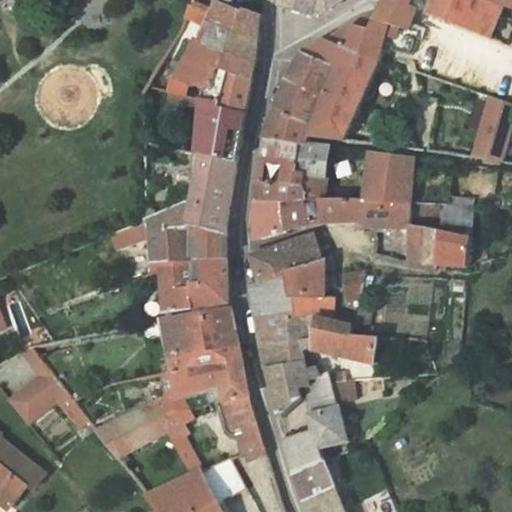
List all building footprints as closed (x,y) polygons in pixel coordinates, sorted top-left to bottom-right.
[(324,13),(332,10),(344,0),(283,0),(283,7),(290,9),(315,16),(324,13)] [(386,0),(381,11),(370,14),(328,39),(307,50),(305,52),(338,66),(327,94),(314,128),(310,138),(313,138),(348,142),(381,61),(385,47),(414,55),(419,35),(410,32),(413,24),(407,22),(412,9),(418,11),(491,40),(492,38),(501,16),(505,5),(506,3),(498,0),(496,0),(495,0),(386,0)] [(217,1),(208,22),(260,40),(262,15),(243,9),(242,11),(217,1)] [(511,7),(505,5),(501,16),(509,19),(510,15),(511,15),(511,7)] [(315,16),(290,9),(285,25),(305,30),(326,19),(324,13),(315,16)] [(418,11),(412,9),(407,22),(413,24),(418,11)] [(509,19),(501,16),(492,38),(511,46),(511,44),(511,35),(504,32),(509,19)] [(208,22),(200,43),(257,65),(259,57),(260,40),(208,22)] [(200,43),(198,42),(179,82),(207,91),(225,96),(231,73),(254,81),(257,65),(200,43)] [(290,81),(327,94),(338,66),(305,52),(290,81)] [(254,81),(231,73),(225,96),(223,103),(223,110),(247,114),(254,81)] [(314,128),(327,94),(290,81),(278,114),(314,128)] [(207,91),(204,100),(223,103),(225,96),(207,91)] [(204,100),(170,92),(169,103),(203,111),(204,100)] [(505,162),(511,138),(511,104),(493,98),(477,159),(505,162)] [(203,111),(203,117),(222,121),(223,110),(223,103),(204,100),(203,111)] [(239,163),(247,114),(223,110),(222,121),(203,117),(200,155),(239,163)] [(310,138),(314,128),(278,114),(271,133),(268,138),(267,141),(312,147),(312,145),(313,138),(310,138)] [(297,176),(329,180),(334,147),(312,145),(312,147),(267,141),(264,164),(296,168),(297,176)] [(414,203),(415,188),(416,172),(417,157),(372,152),(367,194),(366,201),(414,203)] [(194,154),(192,176),(198,177),(200,155),(194,154)] [(198,177),(235,186),(239,163),(200,155),(198,177)] [(327,200),(329,180),(297,176),(296,168),(264,164),(261,184),(290,185),(307,187),(310,201),(321,201),(327,200)] [(427,173),(416,172),(415,188),(425,189),(427,173)] [(235,186),(198,177),(192,203),(190,228),(228,237),(229,237),(230,216),(231,204),(235,186)] [(261,184),(258,202),(285,203),(310,201),(307,187),(290,185),(261,184)] [(409,264),(438,265),(442,232),(446,233),(447,205),(414,203),(366,201),(359,201),(327,200),(321,201),(323,222),(343,222),(360,221),(365,224),(370,227),(411,228),(409,264)] [(285,203),(288,232),(306,226),(323,222),(321,201),(310,201),(285,203)] [(288,232),(285,203),(258,202),(258,209),(258,238),(261,239),(264,239),(288,232)] [(149,223),(156,265),(162,264),(192,262),(203,261),(229,259),(229,240),(228,237),(190,228),(192,203),(173,209),(148,220),(149,223)] [(446,233),(472,239),(475,206),(451,204),(451,205),(447,205),(446,233)] [(442,232),(438,265),(469,267),(472,239),(446,233),(442,232)] [(262,286),(327,264),(317,235),(315,235),(252,257),(259,274),(262,283),(262,286)] [(229,259),(203,261),(204,284),(193,285),(192,262),(162,264),(166,307),(166,314),(168,314),(232,304),(229,259)] [(203,261),(192,262),(193,285),(204,284),(203,261)] [(293,314),(336,323),(335,297),(332,297),(327,297),(327,275),(327,264),(262,286),(262,283),(253,285),(258,317),(293,314)] [(366,273),(345,274),(349,308),(359,309),(367,276),(366,273)] [(166,307),(152,310),(155,324),(164,322),(164,321),(162,321),(168,314),(166,314),(166,307)] [(233,309),(164,321),(164,322),(172,357),(172,358),(241,346),(233,309)] [(318,350),(376,363),(380,339),(355,336),(356,328),(336,323),(293,314),(258,317),(269,370),(270,370),(307,363),(305,353),(303,341),(316,340),(318,350)] [(155,324),(146,326),(153,361),(172,357),(164,322),(155,324)] [(316,340),(303,341),(305,353),(318,350),(316,340)] [(235,428),(242,426),(259,420),(252,397),(241,346),(172,358),(180,393),(153,407),(168,433),(195,418),(190,407),(187,397),(208,390),(223,385),(227,401),(235,428)] [(30,347),(22,353),(42,378),(50,372),(30,347)] [(313,394),(314,393),(311,381),(322,377),(318,368),(309,370),(307,363),(270,370),(283,420),(313,394)] [(42,378),(11,402),(30,425),(58,403),(68,395),(50,372),(42,378)] [(322,377),(311,381),(314,393),(313,394),(318,414),(312,416),(316,431),(295,437),(286,440),(289,449),(294,466),(297,475),(327,461),(323,449),(351,442),(334,383),(333,377),(332,374),(322,377)] [(349,382),(348,375),(333,377),(334,383),(349,382)] [(384,380),(375,380),(375,388),(385,388),(384,380)] [(208,390),(187,397),(190,407),(211,399),(208,390)] [(58,403),(69,416),(79,408),(68,395),(58,403)] [(119,459),(168,433),(153,407),(99,433),(108,444),(119,459)] [(82,411),(72,419),(90,441),(99,433),(82,411)] [(259,420),(242,426),(252,460),(270,455),(259,420)] [(108,444),(99,433),(90,441),(101,449),(108,444)] [(0,434),(0,502),(10,510),(29,487),(34,491),(47,475),(1,437),(2,436),(0,434)] [(232,458),(204,471),(221,504),(249,489),(232,458)] [(348,511),(327,461),(297,475),(312,511),(348,511)] [(204,471),(149,497),(160,511),(224,511),(221,504),(204,471)]
